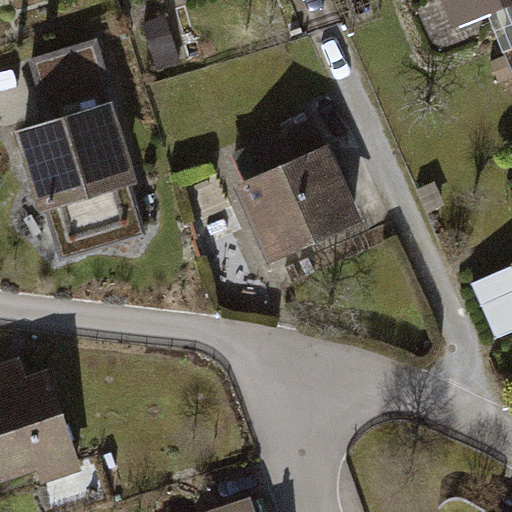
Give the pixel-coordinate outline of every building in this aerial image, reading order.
[(443,0),(450,20),(505,0),(443,0)] [(506,28),(511,45),(511,4),(469,19),(475,38),(506,28)] [(116,103),(19,133),(43,211),(140,180),(116,103)] [(246,184),(240,187),(273,262),(364,222),(320,124),(236,161),(246,184)] [(24,358),(0,366),(0,495),(2,501),(83,474),(48,371),(30,377),(24,358)]
